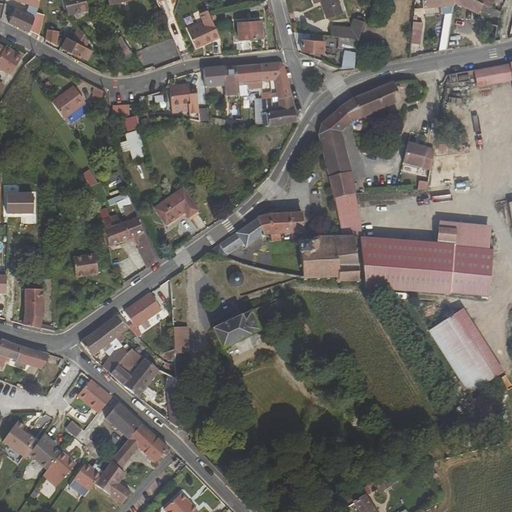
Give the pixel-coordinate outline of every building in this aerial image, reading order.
[(88,11),(85,0),(62,0),(67,16),(88,11)] [(311,0),(313,5),(320,3),(325,19),(342,14),(337,0),(311,0)] [(452,3),(452,0),(421,0),(422,9),(452,7),(452,3)] [(482,4),(473,0),(452,0),(452,3),(477,15),(479,12),(482,4)] [(493,2),(493,0),(473,0),(482,4),(497,11),(500,5),(493,2)] [(205,22),(187,30),(196,50),(221,38),(208,12),(204,3),(197,7),(205,22)] [(497,11),(482,4),(479,12),(498,19),(500,13),(497,11)] [(32,6),(27,14),(15,9),(8,23),(28,32),(35,17),(37,8),(32,6)] [(28,32),(38,37),(42,23),(44,12),(37,8),(35,17),(28,32)] [(349,28),(332,26),(330,38),(358,41),(364,23),(353,19),(349,28)] [(261,22),(237,23),(238,40),(262,38),(261,22)] [(421,30),(422,23),(412,22),(411,30),(421,30)] [(45,40),(56,45),(60,26),(48,24),(45,40)] [(497,25),(486,24),(482,44),(493,42),(497,25)] [(323,54),(324,37),(293,33),(297,52),(323,54)] [(88,61),(93,51),(65,37),(60,48),(80,58),(88,61)] [(135,57),(121,37),(112,42),(126,63),(135,57)] [(0,69),(9,76),(21,57),(6,47),(4,49),(0,46),(0,69)] [(172,46),(148,54),(153,67),(155,71),(179,63),(172,46)] [(354,67),(355,53),(344,52),(340,70),(354,67)] [(41,61),(34,57),(24,66),(28,72),(41,61)] [(261,83),(274,82),(277,93),(269,94),(269,99),(273,99),(278,98),(278,100),(291,97),(283,66),(280,64),(260,65),(261,83)] [(237,84),(261,83),(260,65),(236,67),(237,84)] [(508,65),(473,71),(476,89),(511,83),(508,65)] [(236,67),(224,68),(224,87),(225,97),(238,96),(237,88),(237,84),(236,67)] [(205,88),(224,87),(224,68),(203,69),(203,71),(205,88)] [(455,75),(448,76),(450,85),(456,84),(455,75)] [(237,84),(237,88),(248,87),(248,91),(261,90),(261,83),(237,84)] [(353,99),(340,107),(351,124),(401,102),(393,83),(391,83),(353,99)] [(189,87),(189,86),(169,88),(172,108),(191,106),(191,107),(198,107),(197,87),(189,87)] [(84,105),(73,89),(52,104),(63,119),(84,105)] [(105,107),(104,93),(94,94),(95,108),(105,107)] [(278,111),(265,114),(265,113),(263,113),(264,115),(262,115),(264,128),(279,127),(285,125),(298,124),(291,97),(278,100),(278,111)] [(262,111),(273,110),(273,99),(269,99),(261,100),(262,111)] [(254,100),(253,129),(264,128),(262,115),(262,111),(261,100),(254,100)] [(128,115),(128,105),(112,105),(112,116),(128,115)] [(351,172),(341,133),(351,124),(340,107),(321,124),(318,137),(328,178),(351,172)] [(209,122),(207,109),(198,110),(200,123),(209,122)] [(137,117),(135,117),(123,121),(128,135),(125,136),(127,142),(120,144),(123,153),(130,151),(133,160),(143,158),(135,131),(140,129),(137,117)] [(226,121),(213,118),(213,126),(223,128),(226,128),(226,121)] [(226,121),(226,128),(242,131),(241,120),(226,119),(226,121)] [(405,151),(402,163),(429,171),(432,159),(405,151)] [(89,170),(81,173),(88,187),(95,184),(89,170)] [(354,184),(351,172),(328,178),(331,190),(354,184)] [(333,200),(352,195),(354,195),(356,195),(354,184),(331,190),(333,200)] [(198,211),(182,190),(155,209),(166,226),(184,213),(188,218),(198,211)] [(359,237),(360,237),(361,224),(354,195),(352,195),(333,200),(342,237),(356,236),(359,237)] [(123,211),(127,222),(137,218),(132,207),(123,211)] [(256,219),(264,236),(265,236),(271,236),(271,242),(281,242),(281,235),(293,234),(293,237),(299,237),(299,234),(304,234),(302,213),(288,213),(271,214),(257,218),(256,219)] [(133,239),(145,235),(137,218),(127,222),(113,227),(120,244),(133,239)] [(243,245),(245,249),(260,239),(262,242),(265,240),(265,236),(264,236),(256,219),(235,234),(243,245)] [(111,220),(105,222),(100,224),(109,248),(119,245),(120,244),(113,227),(111,220)] [(491,234),(438,229),(437,242),(433,293),(451,295),(455,247),(489,251),(489,247),(491,234)] [(235,234),(219,245),(227,256),(243,245),(235,234)] [(145,235),(133,239),(138,249),(139,248),(149,244),(145,235)] [(361,281),(359,281),(357,271),(360,270),(360,268),(358,268),(358,266),(357,265),(357,264),(356,254),(358,254),(357,249),(355,249),(353,238),(356,238),(356,236),(342,237),(318,237),(318,239),(317,239),(316,238),(310,238),(309,242),(305,242),(302,241),(301,241),(300,240),(299,240),(297,240),(296,241),(296,242),(296,243),(296,244),(296,245),(297,246),(298,246),(299,254),(300,254),(301,266),(299,266),(300,269),(302,268),(303,278),(303,281),(307,281),(307,280),(319,280),(319,281),(321,281),(321,279),(327,279),(327,281),(330,280),(330,279),(336,279),(336,284),(341,284),(341,283),(357,282),(357,284),(361,284),(361,281)] [(360,237),(359,237),(365,284),(365,287),(412,291),(433,293),(437,242),(360,237)] [(149,244),(139,248),(147,269),(157,263),(149,244)] [(231,261),(227,256),(219,245),(207,254),(231,261)] [(493,251),(489,251),(455,247),(451,295),(489,298),(493,251)] [(98,276),(95,255),(73,258),(76,279),(98,276)] [(243,279),(242,277),(241,276),(240,275),(238,274),(237,274),(235,274),(234,274),(232,275),(231,276),(230,278),(229,279),(229,281),(229,283),(230,284),(231,286),(232,287),(234,287),(236,288),(237,287),(239,287),(240,286),(242,284),(243,282),(243,280),(243,279)] [(42,290),(42,285),(26,286),(26,290),(25,290),(24,315),(22,326),(53,332),(53,327),(42,324),(44,316),(43,290),(42,290)] [(150,294),(124,312),(136,329),(162,311),(150,294)] [(511,319),(511,311),(501,310),(500,318),(511,319)] [(261,331),(252,311),(212,329),(221,349),(261,331)] [(62,331),(75,323),(70,316),(62,321),(62,331)] [(116,340),(121,335),(129,329),(117,316),(104,325),(116,340)] [(511,370),(511,319),(500,318),(496,370),(511,370)] [(103,349),(105,352),(111,348),(114,352),(109,359),(118,366),(121,363),(127,354),(119,344),(116,340),(104,325),(80,342),(92,358),(103,349)] [(189,354),(188,328),(173,328),(175,350),(175,355),(189,354)] [(116,340),(119,344),(124,340),(121,335),(116,340)] [(0,369),(2,370),(4,366),(6,367),(9,360),(15,362),(26,365),(41,371),(49,355),(1,340),(0,341),(0,369)] [(131,370),(141,357),(131,350),(127,354),(121,363),(131,370)] [(175,355),(175,350),(164,354),(168,362),(175,361),(175,355)] [(103,367),(111,375),(118,366),(109,359),(103,367)] [(145,360),(130,378),(124,386),(136,397),(157,371),(145,360)] [(14,367),(24,371),(26,365),(15,362),(14,367)] [(111,375),(124,386),(130,378),(118,366),(111,375)] [(112,398),(90,381),(78,396),(98,414),(112,398)] [(180,429),(177,389),(167,390),(169,423),(180,429)] [(508,434),(483,395),(473,401),(498,440),(503,437),(508,434)] [(142,425),(118,404),(105,420),(128,440),(142,425)] [(28,432),(17,423),(1,445),(23,462),(29,457),(38,444),(26,435),(28,432)] [(75,438),(81,431),(70,424),(69,423),(64,431),(75,438)] [(119,505),(129,494),(117,485),(124,475),(120,471),(139,449),(154,464),(167,449),(168,448),(142,425),(128,440),(111,461),(103,472),(94,485),(119,505)] [(511,441),(511,434),(503,437),(498,440),(501,445),(511,441)] [(38,444),(29,457),(47,470),(49,467),(61,454),(54,449),(48,445),(50,442),(43,437),(38,444)] [(63,479),(75,465),(62,453),(61,454),(49,467),(63,479)] [(94,464),(90,468),(85,464),(74,481),(89,492),(94,485),(103,472),(97,468),(98,466),(94,464)] [(386,475),(372,483),(379,494),(392,486),(386,475)] [(197,511),(182,494),(164,511),(197,511)] [(373,511),(365,498),(347,509),(348,511),(373,511)]
